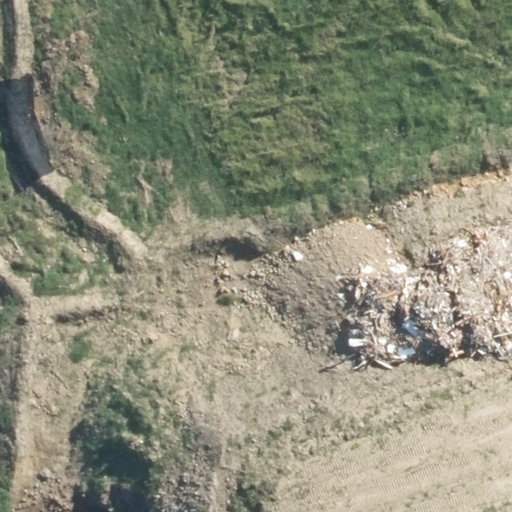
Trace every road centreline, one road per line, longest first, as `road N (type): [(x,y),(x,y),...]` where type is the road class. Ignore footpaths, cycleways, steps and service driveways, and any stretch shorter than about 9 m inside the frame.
road 1 (unknown): [(0,226),(400,0)]
road 2 (unknown): [(0,228),(181,446),(269,511)]
